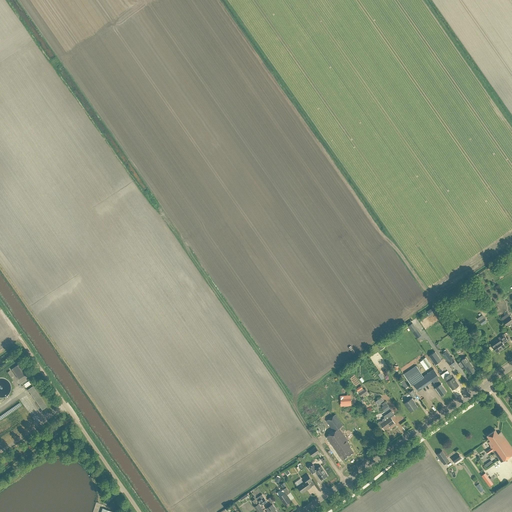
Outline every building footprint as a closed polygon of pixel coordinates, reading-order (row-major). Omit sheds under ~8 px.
[(477,319),(482,325),(487,321),(483,315),(477,319)] [(511,321),(511,318),(510,315),(503,320),(507,325),(511,321)] [(412,323),(408,326),(417,338),(421,335),(412,323)] [(494,348),(496,351),(502,347),(502,348),(505,346),(503,343),(507,340),(503,334),(498,338),(499,340),(492,345),(489,347),(489,348),(491,350),(494,348)] [(442,354),(448,361),(452,358),(446,351),(442,354)] [(441,360),(435,352),(429,356),(435,364),(441,360)] [(469,374),(475,370),(470,362),(469,362),(465,356),(465,357),(458,362),(457,362),(462,369),(462,368),(464,367),(469,374)] [(431,365),(426,357),(423,359),(423,360),(420,362),(425,370),(430,367),(431,367),(432,367),(431,366),(431,365)] [(11,369),(18,379),(25,374),(18,364),(11,369)] [(435,387),(441,394),(446,391),(437,377),(439,376),(434,369),(423,376),(416,365),(403,374),(411,385),(413,384),(418,390),(433,380),(435,383),(437,386),(435,387)] [(444,377),(452,389),(459,385),(453,377),(450,373),(444,377)] [(47,406),(32,385),(23,392),(37,412),(47,406)] [(356,389),(362,396),(368,391),(366,388),(364,389),(361,385),(356,389)] [(350,395),(340,396),(341,406),(351,405),(350,395)] [(405,403),(411,412),(417,407),(411,398),(405,403)] [(382,403),(384,406),(382,407),(385,412),(390,408),(387,403),(385,401),(382,403)] [(388,427),(387,427),(389,426),(389,427),(395,423),(391,418),(395,415),(391,411),(384,416),(386,420),(384,421),(383,420),(379,421),(378,423),(381,427),(382,427),(384,430),(388,427)] [(326,436),(342,460),(353,452),(350,446),(351,445),(348,441),(339,428),(343,425),(335,414),(326,421),(334,431),(326,436)] [(486,451),(487,454),(493,450),(501,462),(511,454),(511,447),(501,432),(498,434),(495,430),(487,435),(490,440),(488,442),(491,446),(490,446),(491,448),(486,451)] [(309,451),(313,457),(320,452),(316,446),(309,451)] [(442,450),(437,454),(444,464),(449,460),(442,450)] [(458,454),(452,458),(456,464),(462,460),(458,454)] [(315,471),(321,480),(327,475),(321,465),(316,469),(313,464),(308,468),(312,473),(315,471)] [(486,473),(482,476),(489,486),(493,484),(492,482),(493,481),(491,478),(490,479),(486,473)] [(311,487),(308,482),(312,480),(308,475),(303,478),(305,480),(297,486),(302,493),(308,488),(308,489),(311,487)] [(290,492),(286,487),(283,489),(285,492),(279,496),(285,505),(286,503),(287,504),(289,503),(289,501),(291,500),(287,494),(290,492)] [(247,494),(237,501),(238,502),(248,496),(247,494)] [(256,498),(261,505),(267,501),(262,494),(256,498)] [(259,503),(254,506),(258,511),(262,511),(264,511),(259,503)]
